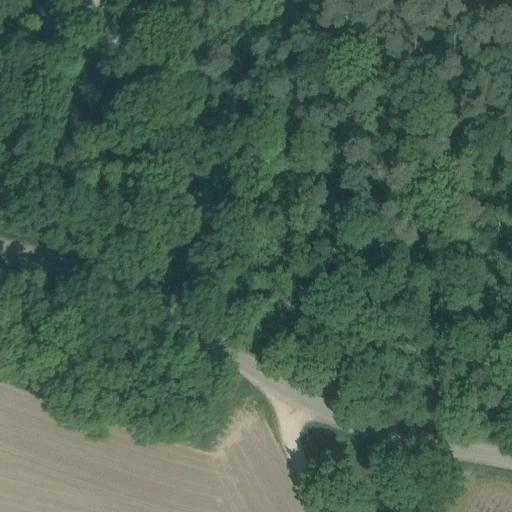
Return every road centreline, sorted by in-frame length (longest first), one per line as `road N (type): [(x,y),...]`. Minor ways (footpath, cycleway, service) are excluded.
road 1 (unclassified): [(511,459),(323,414),(200,330),(44,258),(0,247)]
road 2 (track): [(283,389),(286,419),(333,511)]
